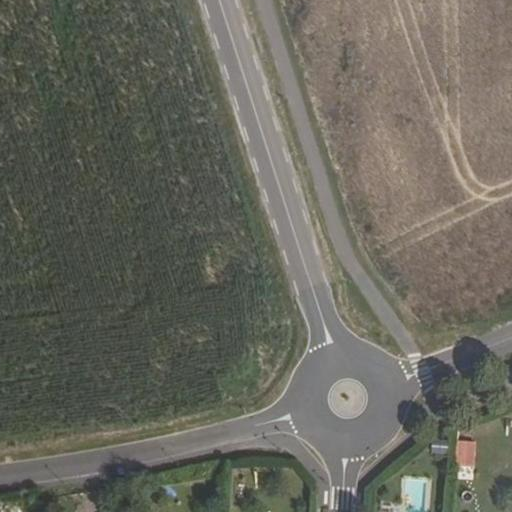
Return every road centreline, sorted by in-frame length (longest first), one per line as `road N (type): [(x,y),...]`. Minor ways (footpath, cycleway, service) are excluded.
road 1 (residential): [(347,398),(219,0)]
road 2 (residential): [(0,475),(49,471),(347,398)]
road 3 (tertiary): [(511,338),(347,398)]
